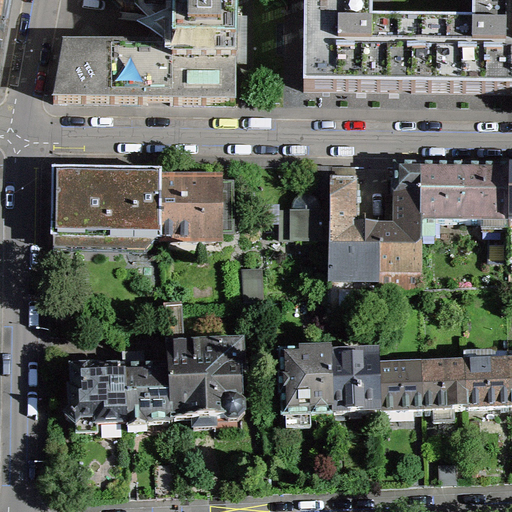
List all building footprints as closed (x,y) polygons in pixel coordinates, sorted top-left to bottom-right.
[(11,0),(0,0),(0,31),(5,32),(9,14),(11,0)] [(114,0),(126,11),(173,11),(172,49),(64,49),(54,104),(235,107),(235,0),(114,0)] [(372,25),(372,0),(304,0),(305,18),(304,92),(411,93),(412,26),(372,25)] [(511,0),(473,0),(473,27),(412,26),(411,93),(511,94),(511,0)] [(331,202),(331,183),(331,168),(315,168),(315,197),(331,202)] [(331,202),(331,216),(331,243),(329,314),(379,312),(378,295),(422,292),(423,225),(465,225),(466,170),(416,169),(396,169),(395,196),(396,196),(396,230),(355,230),(355,184),(343,183),(331,183),(331,202)] [(466,170),(465,225),(510,225),(510,171),(474,170),(466,170)] [(126,244),(126,243),(161,243),(160,183),(160,176),(111,175),(111,172),(102,172),(93,172),(93,175),(53,174),(52,226),(52,242),(67,242),(68,247),(125,248),(126,244)] [(218,183),(177,183),(160,183),(161,243),(161,247),(161,251),(168,251),(168,243),(219,243),(219,238),(232,238),(232,183),(218,183)] [(282,216),(282,242),(331,243),(331,216),(320,216),(320,210),(319,206),(318,203),(316,200),(313,198),(310,197),(306,196),(303,197),(300,198),(297,200),(295,203),(293,206),(293,210),(293,216),(282,216)] [(244,281),(245,306),(263,305),(261,280),(244,281)] [(168,369),(172,424),(193,423),(194,430),(216,429),(215,422),(226,421),(241,420),(241,400),(243,400),(240,346),(184,349),(182,308),(165,309),(167,350),(168,369)] [(331,418),(331,417),(334,417),(331,353),(280,355),(281,376),(279,378),(280,397),(282,397),(283,419),(296,418),(312,418),(312,419),(331,418)] [(331,353),(334,417),(347,416),(381,415),(379,370),(379,357),(332,359),(332,353),(331,353)] [(465,366),(467,411),(477,410),(510,409),(508,364),(465,366)] [(422,368),(424,413),(433,412),(434,424),(444,423),(454,423),(454,411),(467,411),(465,366),(422,368)] [(127,426),(124,370),(120,371),(120,369),(104,369),(104,368),(71,369),(72,390),(69,390),(69,403),(69,412),(65,417),(76,427),(76,435),(98,435),(97,427),(127,426)] [(379,370),(381,415),(392,414),(424,413),(422,368),(379,370)] [(147,429),(147,425),(172,424),(168,369),(167,369),(124,370),(127,426),(127,430),(137,430),(147,429)] [(440,458),(441,487),(456,487),(455,457),(440,458)] [(157,500),(176,499),(175,496),(176,496),(174,465),(155,466),(157,500)]
